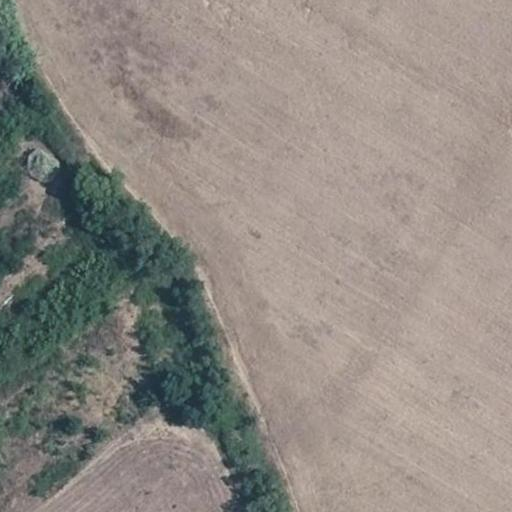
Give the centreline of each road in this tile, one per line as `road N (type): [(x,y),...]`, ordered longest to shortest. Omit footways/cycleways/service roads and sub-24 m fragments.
road 1 (track): [(287,428),(242,308),(101,144),(21,0)]
road 2 (track): [(511,123),(287,428)]
